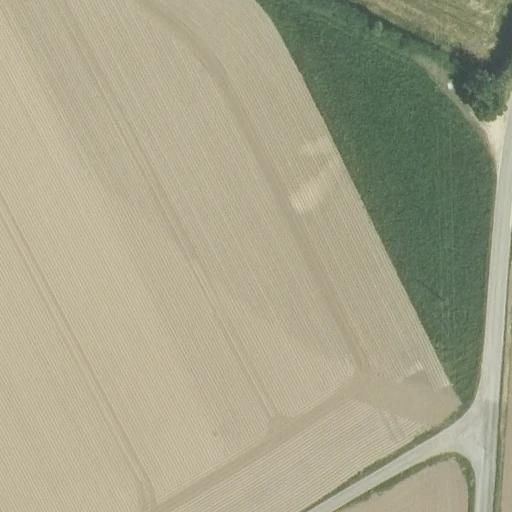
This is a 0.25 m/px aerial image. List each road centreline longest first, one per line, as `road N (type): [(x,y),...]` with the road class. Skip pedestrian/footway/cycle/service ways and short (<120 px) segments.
road 1 (unclassified): [(482,511),(486,312),(511,143)]
road 2 (track): [(486,436),(443,438),(321,511)]
